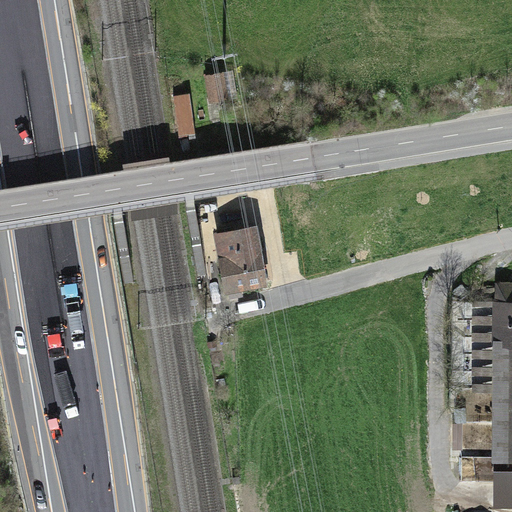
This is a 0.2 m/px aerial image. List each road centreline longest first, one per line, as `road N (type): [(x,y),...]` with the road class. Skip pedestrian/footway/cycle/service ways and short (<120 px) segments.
road 1 (tertiary): [(0,208),(511,126)]
road 2 (motorway): [(117,511),(37,0)]
road 3 (motorway): [(0,66),(69,511)]
